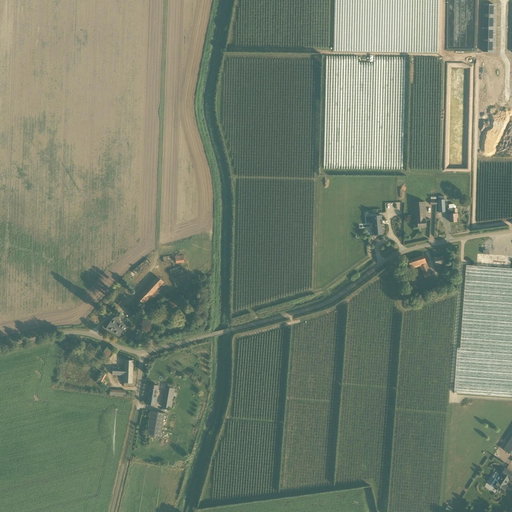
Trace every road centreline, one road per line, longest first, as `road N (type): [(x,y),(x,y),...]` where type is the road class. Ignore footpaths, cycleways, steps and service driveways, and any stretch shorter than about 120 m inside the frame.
road 1 (unclassified): [(213,334),(317,307),(413,249),(511,233)]
road 2 (unclassified): [(113,511),(143,352)]
